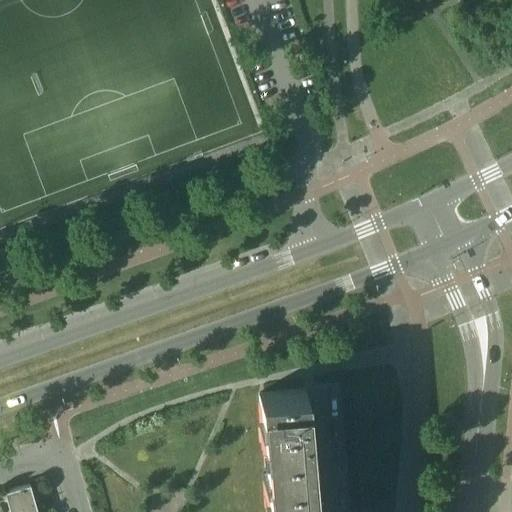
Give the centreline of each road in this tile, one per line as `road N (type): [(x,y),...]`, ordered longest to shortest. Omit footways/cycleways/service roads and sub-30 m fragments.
road 1 (secondary): [(0,409),(446,243)]
road 2 (secondary): [(427,204),(322,251),(0,364)]
road 3 (tertiary): [(469,496),(482,347),(446,243)]
